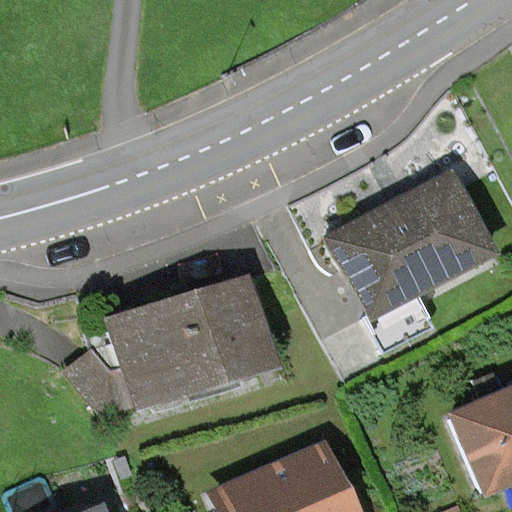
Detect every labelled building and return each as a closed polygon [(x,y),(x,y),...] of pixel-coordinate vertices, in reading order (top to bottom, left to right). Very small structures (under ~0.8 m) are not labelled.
[(358,322),(378,357),(425,330),(406,297),(482,255),(442,181),(308,251),(321,273),(329,276),(338,272),(363,318),(358,322)] [(134,409),(255,370),(244,331),(264,324),(251,285),(232,291),(230,286),(176,303),(177,307),(105,329),(109,345),(115,345),(133,405),(134,409)] [(115,345),(109,345),(87,352),(89,355),(65,374),(96,418),(133,405),(115,345)] [(487,378),(468,386),(476,404),(495,396),(487,378)] [(511,393),(447,422),(479,495),(511,481),(511,393)] [(214,511),(338,511),(314,456),(210,501),(214,511)]
